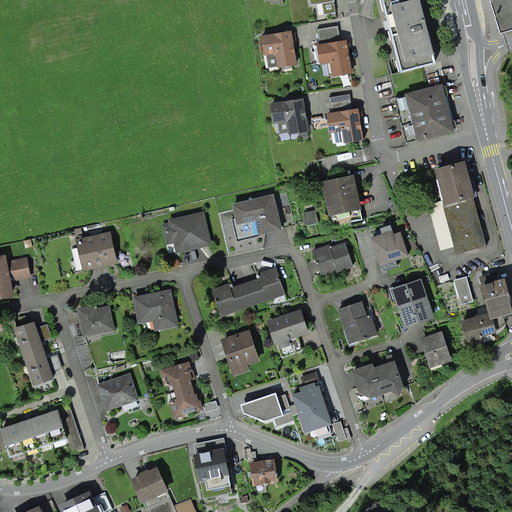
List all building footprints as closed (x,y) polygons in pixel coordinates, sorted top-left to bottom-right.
[(309,0),(311,6),(322,4),(324,15),(336,13),(333,0),(309,0)] [(420,0),(390,0),(379,3),(399,77),(438,67),(420,0)] [(511,0),(490,0),(501,35),(511,31),(511,0)] [(291,34),(261,39),(267,72),(297,67),(291,34)] [(317,68),(329,66),(330,80),(352,78),(350,64),(348,44),(315,47),(317,68)] [(439,89),(393,99),(404,149),(450,138),(439,89)] [(305,103),(271,107),(275,140),(309,135),(305,103)] [(359,111),(332,116),(338,147),(365,142),(359,111)] [(467,162),(435,170),(444,205),(476,196),(467,162)] [(351,178),(326,184),(335,225),(360,220),(351,178)] [(273,196),(234,205),(238,224),(255,219),(258,234),(281,229),(273,196)] [(443,206),(457,257),(488,248),(474,198),(443,206)] [(316,212),(305,214),(307,224),(318,222),(316,212)] [(203,214),(177,220),(178,223),(165,226),(168,243),(176,241),(178,251),(210,244),(203,214)] [(383,235),(372,238),(384,272),(398,267),(396,260),(408,256),(400,233),(393,235),(390,226),(382,229),(382,232),(383,235)] [(110,234),(81,240),(79,243),(84,269),(116,261),(110,234)] [(31,239),(24,241),(26,248),(33,246),(31,239)] [(326,247),(313,252),(321,274),(333,270),(334,272),(353,266),(346,244),(328,250),(326,247)] [(4,258),(0,258),(0,295),(12,293),(8,272),(6,263),(4,258)] [(258,280),(246,284),(253,304),(272,298),(271,295),(284,291),(276,269),(257,276),(258,280)] [(467,278),(453,282),(459,308),(474,305),(467,278)] [(400,308),(426,299),(420,281),(394,290),(400,308)] [(511,311),(504,281),(483,287),(491,314),(493,322),(504,318),(503,315),(511,312),(511,311)] [(232,284),(213,291),(220,312),(233,308),(234,311),(253,304),(246,284),(234,288),(232,284)] [(170,291),(135,298),(140,323),(153,320),(155,330),(177,325),(170,291)] [(432,317),(426,299),(400,308),(407,326),(432,317)] [(366,303),(336,312),(348,350),(378,340),(366,303)] [(93,307),(80,310),(85,336),(113,330),(109,307),(93,310),(93,307)] [(299,312),(270,322),(282,357),(302,350),(297,335),(306,332),(299,312)] [(491,314),(463,322),(468,343),(481,339),(480,335),(495,331),(505,324),(504,318),(493,322),(491,314)] [(43,350),(34,322),(16,328),(25,356),(43,350)] [(48,324),(40,327),(45,341),(52,338),(48,324)] [(248,333),(224,340),(233,368),(234,368),(236,374),(244,372),(242,366),(257,360),(248,333)] [(441,334),(422,340),(432,366),(450,360),(441,334)] [(53,379),(43,350),(25,356),(35,385),(53,379)] [(58,355),(50,357),(55,371),(63,369),(58,355)] [(373,370),(385,403),(396,400),(403,388),(394,363),(373,370)] [(188,364),(162,371),(166,385),(168,386),(172,385),(174,393),(192,387),(188,376),(190,375),(189,372),(191,371),(188,364)] [(366,409),(385,403),(373,370),(372,366),(354,372),(366,409)] [(305,387),(319,382),(316,373),(302,378),(305,387)] [(98,378),(100,386),(114,381),(112,374),(98,378)] [(114,381),(100,386),(108,409),(122,404),(121,400),(136,395),(129,376),(114,381)] [(302,393),(294,396),(296,404),(300,414),(306,432),(331,424),(319,388),(321,387),(319,382),(305,387),(301,389),(302,393)] [(193,394),(192,387),(174,393),(176,400),(173,401),(172,402),(172,404),(175,416),(202,409),(197,393),(193,394)] [(282,411),(277,397),(276,393),(274,394),(242,405),(244,413),(265,421),(283,415),(282,411)] [(290,409),(289,406),(286,395),(277,397),(282,411),(290,409)] [(58,412),(59,412),(64,426),(63,426),(67,438),(72,454),(85,450),(68,401),(56,405),(58,412)] [(214,402),(204,405),(206,412),(217,409),(214,402)] [(300,414),(296,404),(289,406),(290,409),(293,416),(300,414)] [(58,412),(44,417),(53,443),(67,438),(63,426),(64,426),(59,412),(58,412)] [(44,417),(30,421),(39,448),(53,443),(44,417)] [(30,421),(17,426),(26,452),(39,448),(30,421)] [(6,445),(2,431),(0,425),(0,452),(0,453),(9,450),(7,445),(6,445)] [(17,426),(2,431),(6,445),(7,445),(9,450),(11,457),(26,452),(17,426)] [(353,439),(349,427),(343,429),(347,441),(353,439)] [(194,444),(196,456),(224,450),(224,451),(227,450),(224,438),(194,444)] [(251,452),(250,449),(246,449),(247,460),(256,459),(255,452),(251,452)] [(224,450),(196,456),(205,499),(232,493),(224,451),(224,450)] [(273,461),(252,464),(255,484),(276,481),(273,461)] [(144,476),(134,481),(148,511),(176,511),(174,507),(157,470),(149,474),(148,471),(142,474),(144,476)] [(89,494),(64,506),(67,511),(97,511),(92,500),(89,494)] [(92,500),(97,511),(108,511),(113,510),(106,494),(92,500)] [(196,511),(191,500),(174,507),(176,511),(196,511)]
